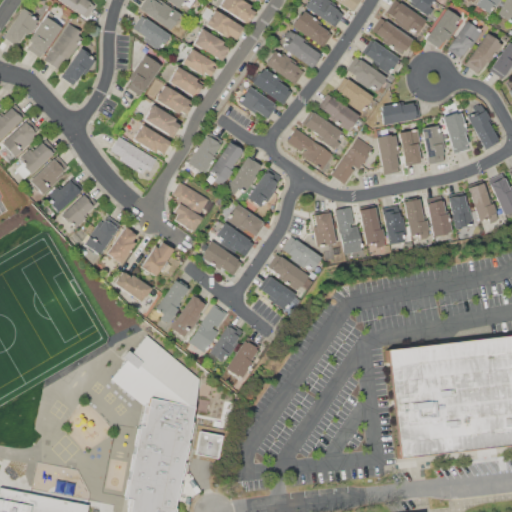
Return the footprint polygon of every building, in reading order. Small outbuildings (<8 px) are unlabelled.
[(57,0),(90,0),(89,2),(94,5),(85,18),(57,0)] [(143,11),(144,9),(143,8),(149,0),(150,1),(150,0),(159,0),(180,14),(169,29),(143,11)] [(194,0),(190,8),(183,3),(179,10),(165,0),(194,0)] [(218,6),(221,0),(242,0),(249,4),(248,7),(254,11),(247,23),(244,21),(218,6)] [(304,7),(308,0),(328,0),(336,5),(334,8),(343,14),(334,27),(304,7)] [(336,0),(358,0),(352,10),(336,0)] [(432,0),(428,6),(431,8),(426,16),(408,4),(410,1),(408,0),(432,0)] [(476,0),(499,0),(495,8),(492,6),(488,13),(474,4),(476,0)] [(503,0),(511,0),(511,22),(496,14),(503,0)] [(397,1),(424,19),(415,32),(409,28),(407,32),(392,22),(394,18),(390,16),(394,11),(391,9),(397,1)] [(4,34),(22,8),(35,17),(34,19),(36,20),(34,23),(36,24),(30,33),(28,31),(26,34),(24,33),(17,43),(4,34)] [(213,9),(244,27),(236,40),(227,35),(226,37),(204,24),(213,9)] [(445,9),(460,19),(456,25),(457,26),(447,41),(443,38),(437,47),(425,39),(445,9)] [(290,25),(298,13),(300,15),(302,11),(321,23),(319,26),(331,33),(322,47),(290,25)] [(141,15),(169,35),(160,48),(156,45),(154,48),(141,39),(143,37),(132,28),(141,15)] [(26,48),(31,42),(28,39),(44,16),(54,22),(55,21),(62,26),(40,58),(26,48)] [(74,17),(79,21),(76,26),(70,22),(74,17)] [(383,19),(411,37),(400,54),(380,41),(381,39),(373,34),(383,19)] [(465,21),(481,31),(470,48),(467,46),(459,57),(447,48),(465,21)] [(68,23),(80,32),(78,35),(82,38),(66,60),(62,58),(55,68),(43,59),(68,23)] [(201,28),(223,41),(221,44),(229,49),(221,61),(191,44),(201,28)] [(485,32),(496,39),(495,41),(500,45),(488,63),(484,61),(477,73),(464,64),(485,32)] [(281,48),(287,38),(289,40),(294,33),(303,39),(301,41),(321,55),(313,67),(311,66),(310,67),(281,48)] [(372,40),(398,58),(387,74),(371,63),(373,60),(363,54),(372,40)] [(506,41),(511,44),(511,69),(508,67),(501,78),(488,69),(506,41)] [(79,48),(92,57),(91,58),(93,60),(83,74),(81,72),(72,85),(59,76),(79,48)] [(189,48),(216,63),(208,78),(201,74),(201,75),(180,63),(189,48)] [(263,63),(272,50),(280,55),(281,53),(296,62),(294,65),(303,71),(294,84),(263,63)] [(144,55),(160,66),(139,96),(126,87),(128,83),(126,81),(144,55)] [(354,56),(385,77),(376,90),(369,85),(367,88),(353,79),(355,76),(345,69),(354,56)] [(176,65),(196,77),(196,78),(203,82),(194,97),(192,96),(191,97),(186,95),(187,93),(166,81),(176,65)] [(250,83),(258,71),(260,72),(263,68),(278,78),(276,81),(292,91),(283,105),(250,83)] [(345,79),(371,96),(361,112),(344,101),(345,99),(336,93),(345,79)] [(163,84),(187,98),(187,99),(191,102),(183,116),(177,112),(176,113),(153,100),(154,96),(155,93),(158,92),(163,84)] [(248,86),(275,105),(266,119),(255,111),(253,114),(237,103),(248,86)] [(326,94),(358,114),(349,128),(347,127),(345,130),(326,118),(328,115),(317,107),(326,94)] [(382,124),(378,109),(416,101),(419,116),(382,124)] [(25,115),(0,137),(0,115),(1,116),(14,104),(25,115)] [(143,120),(147,112),(146,111),(150,106),(151,107),(152,104),(175,118),(173,121),(180,125),(172,137),(143,120)] [(466,117),(475,112),(476,114),(484,109),(491,122),(488,124),(498,141),(484,149),(466,117)] [(309,110),(340,131),(335,139),(340,142),(334,150),(315,138),(317,135),(300,123),(309,110)] [(440,117),(455,112),(456,114),(460,112),(467,132),(463,134),(468,148),(453,153),(452,149),(451,149),(440,117)] [(29,118),(38,128),(34,132),(34,133),(32,135),(35,138),(14,157),(1,142),(29,118)] [(141,124),(170,141),(162,153),(156,150),(154,153),(131,139),(137,129),(138,130),(141,124)] [(421,128),(435,125),(436,133),(440,132),(444,148),(441,149),(443,161),(428,164),(421,128)] [(294,128),(332,153),(321,170),(300,156),(304,149),(302,147),(300,150),(286,141),(294,128)] [(398,132),(416,128),(420,149),(417,149),(420,162),(405,165),(398,132)] [(375,137),(377,136),(376,131),(387,129),(388,134),(389,134),(390,136),(393,135),(398,156),(394,157),(397,172),(383,175),(375,137)] [(205,135),(218,143),(212,151),(216,154),(203,172),(200,170),(199,171),(187,163),(205,135)] [(117,136),(155,158),(148,170),(144,168),(141,173),(119,160),(120,157),(109,151),(117,136)] [(356,137),(372,147),(357,169),(351,165),(349,167),(352,170),(343,184),(331,176),(356,137)] [(55,151),(24,179),(15,169),(22,163),(21,155),(29,148),(31,150),(41,141),(41,142),(45,139),(55,151)] [(228,141),(235,146),(236,144),(242,148),(229,169),(231,170),(221,186),(212,181),(216,176),(208,171),(228,141)] [(247,154),(261,163),(253,175),(256,176),(245,193),(237,188),(233,195),(224,189),(247,154)] [(29,180),(57,155),(66,166),(60,171),(63,174),(42,194),(29,180)] [(267,167),(280,176),(273,185),(276,187),(266,203),(262,200),(259,206),(246,198),(267,167)] [(57,211),(47,200),(50,197),(47,194),(57,186),(59,189),(73,177),(83,188),(57,211)] [(488,185),(491,183),(491,182),(500,178),(500,179),(503,178),(509,190),(511,189),(511,191),(511,210),(503,215),(488,185)] [(178,181),(207,200),(206,202),(208,203),(206,207),(208,208),(203,216),(198,213),(170,194),(178,181)] [(466,188),(482,183),(489,203),(491,202),(496,215),(478,221),(466,188)] [(60,214),(86,191),(96,201),(84,212),(87,215),(73,228),(60,214)] [(447,197),(449,197),(449,196),(454,195),(454,197),(463,195),(465,205),(468,204),(472,224),(453,228),(447,197)] [(402,201),(418,198),(422,220),(425,219),(428,236),(418,238),(417,234),(409,235),(402,201)] [(426,204),(428,203),(427,202),(435,201),(435,200),(440,199),(440,200),(441,200),(444,213),(445,213),(447,221),(449,221),(451,232),(432,236),(426,204)] [(198,213),(203,216),(192,232),(173,219),(176,214),(172,212),(178,202),(197,214),(198,213)] [(235,203),(263,222),(254,235),(226,217),(235,203)] [(358,207),(373,204),(377,228),(381,228),(382,237),(364,241),(358,207)] [(334,209),(350,206),(353,226),(357,225),(361,251),(342,254),(334,209)] [(382,213),(383,213),(383,211),(391,209),(392,211),(397,210),(398,216),(401,216),(404,233),(401,233),(402,241),(388,244),(382,213)] [(328,212),(334,242),(315,246),(312,226),(314,226),(312,215),(328,212)] [(119,224),(99,254),(95,252),(94,253),(85,247),(86,246),(82,243),(87,235),(89,236),(97,223),(100,224),(106,215),(119,224)] [(223,222),(253,242),(243,256),(234,250),(233,252),(219,243),(220,241),(213,236),(223,222)] [(125,226),(136,234),(132,239),(135,241),(119,263),(105,253),(125,226)] [(289,236),(320,256),(311,269),(304,264),(302,267),(288,258),(290,255),(281,248),(289,236)] [(209,240),(241,261),(232,274),(221,267),(219,270),(200,258),(204,252),(202,251),(209,240)] [(172,249),(164,260),(171,265),(166,273),(160,269),(155,276),(139,266),(153,245),(156,248),(160,241),(172,249)] [(279,256),(307,275),(299,287),(298,287),(295,290),(276,278),(278,275),(266,267),(271,260),(275,263),(279,256)] [(113,282),(121,270),(129,276),(130,274),(150,288),(145,296),(143,295),(140,301),(113,282)] [(269,277),(294,294),(284,309),(267,298),(269,295),(260,289),(269,277)] [(174,279),(187,288),(177,303),(180,305),(166,324),(158,319),(162,314),(154,308),(174,279)] [(191,294),(204,303),(198,312),(201,314),(189,332),(187,330),(184,336),(170,326),(191,294)] [(212,305),(226,315),(217,327),(213,325),(211,327),(217,331),(203,352),(187,341),(212,305)] [(229,321),(242,330),(235,340),(237,342),(228,356),(225,354),(221,360),(208,351),(229,321)] [(147,407),(111,379),(125,361),(121,357),(126,351),(131,355),(145,335),(199,379),(194,399),(193,406),(149,398),(147,407)] [(511,335),(384,351),(396,455),(511,443),(511,335)] [(243,340),(245,342),(246,340),(254,346),(253,348),(256,349),(251,356),(255,358),(241,379),(224,367),(243,340)] [(128,511),(130,501),(125,499),(138,425),(142,427),(147,407),(149,398),(193,406),(172,511),(128,511)] [(199,431),(195,454),(217,458),(222,435),(199,431)] [(0,511),(86,511),(87,505),(0,487),(0,511)]
